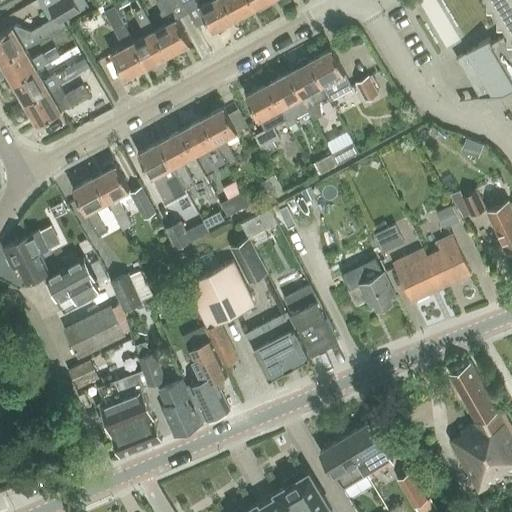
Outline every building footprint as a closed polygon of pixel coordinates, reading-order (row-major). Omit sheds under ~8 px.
[(33,31),(14,26),(0,33),(0,59),(1,62),(26,48),(66,25),(64,22),(82,12),(74,0),(62,0),(45,10),(52,20),(33,31)] [(124,0),(112,0),(115,5),(115,6),(117,9),(127,4),(124,0)] [(155,30),(169,56),(191,44),(178,20),(189,14),(181,0),(158,0),(157,1),(164,13),(161,14),(167,24),(155,30)] [(208,21),(214,32),(236,20),(225,0),(211,0),(201,6),(197,0),(195,0),(186,5),(198,27),(208,21)] [(225,0),(236,20),(257,9),(252,0),(225,0)] [(252,0),(257,9),(273,0),(252,0)] [(457,57),(471,81),(479,95),(479,97),(504,93),(511,88),(511,0),(487,0),(488,4),(493,4),(498,12),(498,21),(503,21),(509,31),(492,42),(490,37),(457,57)] [(148,67),(134,41),(117,9),(115,6),(105,11),(124,47),(112,53),(126,79),(148,67)] [(134,41),(148,67),(169,56),(155,30),(144,8),(136,12),(142,24),(141,25),(146,35),(134,41)] [(55,46),(43,53),(49,63),(61,56),(55,46)] [(332,47),(310,59),(329,94),(331,98),(353,86),(332,47)] [(26,48),(1,62),(13,83),(38,68),(39,69),(49,63),(43,53),(33,59),(26,48)] [(297,66),(289,70),(310,109),(314,118),(322,113),(320,98),(329,94),(310,59),(308,56),(305,55),(296,60),(295,63),(297,66)] [(25,103),(50,88),(60,83),(60,84),(80,73),(76,65),(57,76),(56,74),(46,80),(39,69),(38,68),(13,83),(25,103)] [(289,70),(268,82),(288,119),(290,124),(296,120),(297,120),(295,117),(310,109),(289,70)] [(357,82),(366,99),(378,93),(369,75),(357,82)] [(268,82),(246,93),(266,129),(255,135),(262,147),(273,141),(280,137),(274,126),(288,119),(268,82)] [(50,88),(25,103),(38,124),(90,94),(85,84),(57,100),(50,88)] [(224,105),(202,117),(216,142),(228,165),(236,160),(238,159),(226,137),(238,130),(228,112),(224,105)] [(202,117),(181,128),(195,153),(216,142),(202,117)] [(296,120),(290,124),(291,125),(294,130),(300,127),(296,120)] [(181,128),(160,140),(174,164),(186,187),(195,182),(183,159),(195,153),(181,128)] [(160,140),(138,151),(166,202),(188,191),(186,187),(174,164),(160,140)] [(332,154),(338,165),(351,158),(360,153),(355,143),(351,145),(332,154)] [(338,165),(332,154),(316,163),(321,174),(338,165)] [(95,176),(108,201),(123,229),(133,224),(118,196),(130,190),(124,179),(125,179),(123,175),(122,175),(116,164),(115,165),(113,163),(110,162),(103,165),(103,169),(104,171),(95,176)] [(312,163),(304,167),(310,178),(318,174),(312,163)] [(275,174),(263,181),(272,198),(284,191),(275,174)] [(108,201),(95,176),(74,188),(99,235),(109,230),(97,207),(108,201)] [(142,187),(131,192),(145,218),(156,212),(142,187)] [(478,189),(463,196),(472,214),(486,207),(478,189)] [(229,198),(227,199),(234,213),(249,205),(242,191),(229,198)] [(493,221),(507,252),(511,249),(511,209),(506,197),(491,205),(497,219),(493,221)] [(451,205),(441,210),(448,225),(458,220),(451,205)] [(249,236),(277,221),(270,208),(242,222),(249,236)] [(208,229),(225,220),(220,211),(203,219),(204,221),(208,229)] [(186,231),(180,220),(166,228),(176,248),(191,240),(186,231)] [(191,240),(209,231),(208,229),(204,221),(186,231),(191,240)] [(379,246),(385,257),(398,250),(388,228),(374,235),(379,246)] [(40,229),(4,246),(15,267),(18,266),(26,282),(49,271),(40,253),(49,249),(40,229)] [(428,256),(442,287),(471,272),(456,242),(452,235),(437,242),(441,250),(428,256)] [(230,246),(247,280),(267,270),(249,237),(230,246)] [(385,259),(385,257),(379,246),(371,250),(377,263),(385,259)] [(442,287),(428,256),(414,263),(410,255),(395,263),(399,270),(398,270),(413,301),(442,287)] [(94,280),(97,278),(84,256),(47,277),(59,299),(62,297),(70,293),(75,303),(99,289),(94,280)] [(201,275),(187,281),(188,283),(195,299),(208,325),(219,320),(220,320),(235,313),(255,304),(234,259),(220,266),(201,275)] [(140,270),(130,275),(141,300),(154,295),(140,270)] [(112,279),(125,309),(142,301),(141,300),(130,275),(129,272),(112,279)] [(346,282),(349,289),(357,304),(367,299),(372,309),(376,307),(377,309),(379,308),(383,309),(391,306),(392,302),(394,301),(393,299),(397,297),(386,272),(363,282),(360,276),(346,282)] [(159,284),(155,286),(159,294),(167,290),(165,286),(159,284)] [(310,284),(285,297),(292,311),(303,333),(305,332),(314,350),(327,343),(330,344),(335,341),(336,339),(337,338),(310,284)] [(65,327),(79,356),(126,333),(112,304),(65,327)] [(292,366),(310,357),(287,313),(283,315),(269,322),(292,366)] [(208,325),(206,326),(224,364),(237,357),(220,320),(219,320),(208,325)] [(269,322),(247,333),(270,377),(273,375),(277,377),(285,373),(285,370),(292,366),(269,322)] [(194,345),(188,348),(194,360),(202,378),(191,383),(207,419),(230,408),(220,386),(224,384),(221,378),(227,375),(220,360),(209,338),(194,345)] [(160,387),(167,384),(155,351),(139,357),(149,383),(157,380),(160,387)] [(90,360),(70,369),(78,386),(98,377),(90,360)] [(450,374),(476,422),(461,430),(464,435),(451,442),(478,492),(511,473),(511,426),(493,392),(488,395),(470,363),(450,374)] [(137,449),(162,439),(141,386),(148,384),(142,369),(115,380),(120,395),(116,396),(137,449)] [(174,434),(203,421),(202,420),(187,385),(183,377),(159,387),(167,404),(162,407),(174,434)] [(120,395),(115,380),(99,386),(104,401),(99,403),(120,456),(137,449),(116,396),(120,395)] [(187,385),(202,420),(207,418),(191,383),(187,385)] [(19,389),(1,397),(7,409),(24,401),(19,389)] [(345,435),(360,460),(366,470),(374,465),(390,456),(369,421),(345,435)] [(342,485),(366,470),(360,460),(345,435),(321,450),(342,485)] [(327,511),(332,509),(309,471),(275,492),(277,495),(260,506),(258,502),(241,511),(327,511)] [(398,478),(415,507),(427,500),(410,471),(398,478)]
